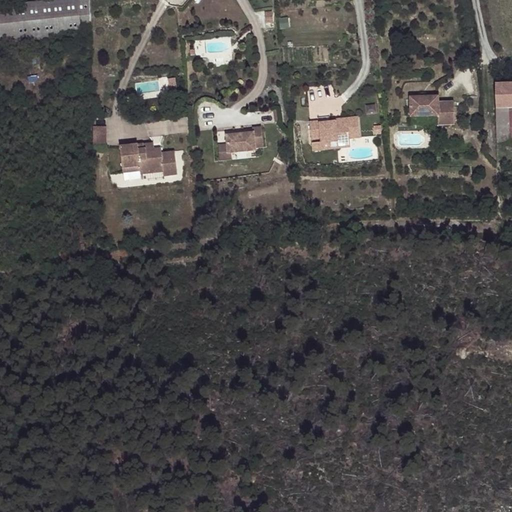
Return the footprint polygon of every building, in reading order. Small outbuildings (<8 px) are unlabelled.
[(90,0),(51,0),(52,2),(53,2),(57,37),(92,32),(90,0)] [(0,7),(0,42),(57,37),(53,2),(52,2),(0,7)] [(175,75),(169,76),(171,92),(178,91),(175,75)] [(495,109),(496,144),(511,143),(511,83),(494,84),(495,109)] [(441,93),(413,94),(413,114),(441,113),(458,112),(457,98),(441,99),(441,93)] [(458,112),(441,113),(441,121),(458,121),(458,112)] [(322,118),(313,119),(315,136),(324,135),(325,139),(325,147),(353,144),(353,136),(363,135),(361,113),(343,115),(343,118),(336,119),(323,121),(322,118)] [(230,133),(231,141),(232,150),(234,149),(258,147),(258,145),(267,144),(264,124),(256,125),(256,130),(230,133)] [(105,128),(95,128),(96,138),(96,146),(106,145),(105,128)] [(232,150),(231,141),(221,142),(223,157),(235,156),(234,149),(232,150)] [(138,143),(120,145),(123,170),(140,168),(140,173),(163,170),(163,175),(177,173),(175,152),(162,153),(155,154),(154,146),(138,148),(138,143)]
